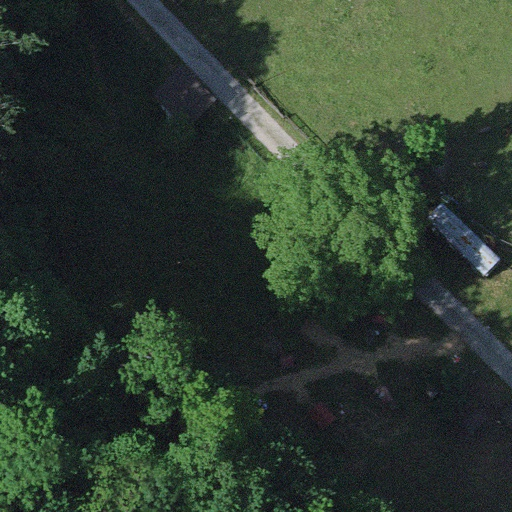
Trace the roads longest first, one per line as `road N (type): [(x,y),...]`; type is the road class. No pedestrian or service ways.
road 1 (track): [(511,372),(145,0)]
road 2 (track): [(468,335),(434,349),(283,375),(243,423)]
